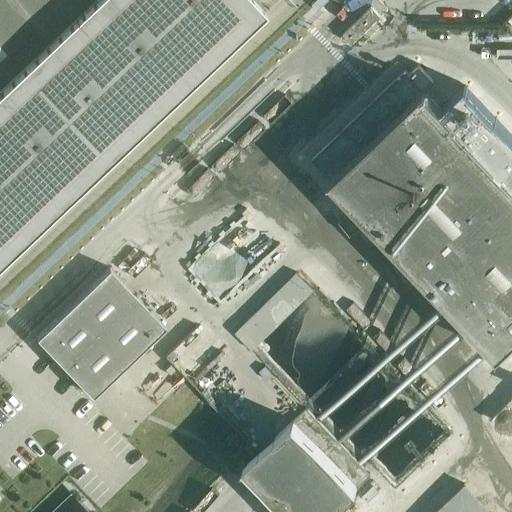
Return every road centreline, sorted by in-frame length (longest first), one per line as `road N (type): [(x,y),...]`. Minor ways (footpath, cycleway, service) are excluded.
road 1 (unknown): [(511,475),(379,286),(268,184),(231,178),(179,210),(131,220)]
road 2 (unknown): [(5,340),(111,443)]
